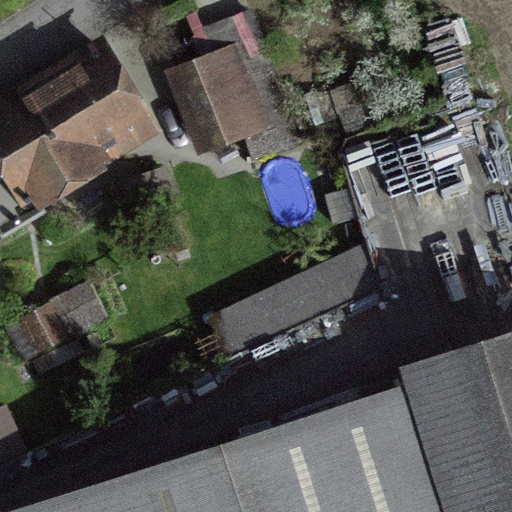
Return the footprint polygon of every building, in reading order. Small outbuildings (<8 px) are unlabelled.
[(115,52),(0,115),(0,158),(32,216),(47,208),(52,217),(115,182),(110,173),(165,142),(115,52)] [(241,57),(174,84),(207,165),(273,139),(241,57)] [(350,262),(200,329),(220,372),(372,289),(350,262)] [(81,294),(23,326),(42,360),(100,328),(81,294)] [(398,380),(404,400),(440,511),(511,511),(511,343),(493,349),(451,363),(398,380)] [(440,511),(404,400),(59,511),(440,511)] [(0,478),(29,465),(7,419),(0,422),(0,478)]
